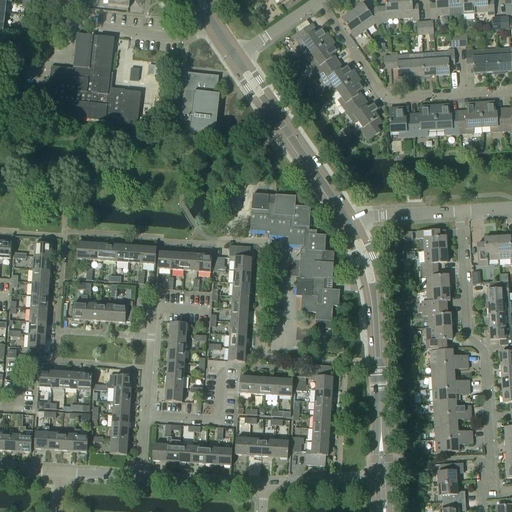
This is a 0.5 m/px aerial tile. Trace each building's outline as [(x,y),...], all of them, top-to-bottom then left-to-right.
[(129,0),(108,0),(107,6),(129,8),(129,0)] [(385,0),(386,10),(377,11),(382,23),(387,23),(387,20),(399,19),(398,0),(385,0)] [(411,0),(398,0),(399,19),(412,18),(412,21),(419,21),(418,8),(412,9),(411,0)] [(450,16),(448,0),(435,0),(436,7),(430,8),(430,20),(437,20),(437,17),(450,16)] [(448,0),(450,16),(462,15),(461,0),(448,0)] [(461,0),(462,15),(475,14),(473,0),(461,0)] [(486,0),(473,0),(475,14),(487,14),(487,17),(494,16),(493,4),(487,4),(486,0)] [(363,5),(352,13),(365,31),(375,24),(377,26),(382,23),(377,11),(370,16),(363,5)] [(365,31),(352,13),(342,20),(354,38),(365,31)] [(501,31),(500,18),(492,19),(493,31),(501,31)] [(508,18),(500,18),(501,31),(509,30),(508,18)] [(17,26),(19,29),(25,24),(23,21),(17,26)] [(433,22),(425,23),(425,35),(433,35),(433,22)] [(425,35),(425,23),(417,23),(418,36),(425,35)] [(25,24),(19,29),(22,33),(28,27),(25,24)] [(306,47),(311,54),(331,40),(323,29),(316,34),(310,26),(294,38),(302,50),(306,47)] [(51,67),(49,89),(25,87),(24,96),(18,96),(16,113),(33,114),(33,113),(40,114),(40,115),(105,122),(106,117),(116,118),(115,124),(137,126),(141,93),(111,90),(113,74),(110,74),(114,39),(77,35),(73,70),(51,67)] [(459,48),(459,35),(451,36),(451,48),(459,48)] [(466,35),(459,35),(459,48),(467,47),(466,35)] [(312,64),(320,75),(337,64),(332,56),(339,51),(331,40),(311,54),(316,61),(312,64)] [(473,74),(486,74),(485,52),(472,52),(472,49),(465,50),(466,62),(472,62),(473,74)] [(447,54),(435,55),(436,77),(449,76),(448,63),(455,63),(454,50),(447,51),(447,54)] [(510,50),(497,51),(499,75),(504,75),(504,73),(511,72),(510,50)] [(485,52),(486,74),(494,73),(494,76),(499,75),(497,51),(485,52)] [(398,79),(411,78),(409,56),(397,57),(397,54),(390,54),(390,57),(391,67),(397,66),(398,79)] [(409,56),(411,78),(418,78),(418,80),(423,80),(422,55),(409,56)] [(435,55),(422,55),(423,80),(428,79),(428,77),(436,77),(435,55)] [(332,84),(337,91),(357,77),(349,66),(342,71),(337,64),(320,75),(328,87),(332,84)] [(139,70),(131,69),(130,81),(138,82),(139,70)] [(191,122),(189,136),(215,139),(220,95),(217,95),(219,77),(185,73),(183,96),(186,96),(183,121),(180,120),(180,121),(191,122)] [(338,101),(346,113),(363,101),(358,94),(365,89),(357,77),(337,91),(342,98),(338,101)] [(363,101),(346,113),(354,124),(358,122),(363,129),(361,130),(368,141),(380,133),(376,128),(382,124),(374,113),(380,109),(375,103),(368,108),(363,101)] [(511,105),(511,111),(503,112),(504,132),(511,131),(511,102),(511,105)] [(494,103),(480,104),(481,129),(490,128),(490,133),(504,132),(503,112),(494,112),(494,103)] [(467,114),(458,114),(459,135),(473,134),(473,129),(481,129),(480,104),(466,105),(467,114)] [(448,106),(434,107),(436,131),(444,131),(445,136),(459,135),(458,114),(449,115),(448,106)] [(421,117),(412,117),(413,138),(428,137),(427,132),(436,131),(434,107),(421,108),(421,117)] [(413,138),(412,117),(403,118),(403,109),(389,110),(390,134),(399,134),(399,138),(413,138)] [(332,280),(333,264),(334,253),(324,252),(325,236),(316,236),(316,232),(308,231),(310,208),(295,207),(295,197),(275,196),(275,197),(253,195),(252,203),(251,216),(250,232),(270,233),(269,237),(289,238),(288,246),(301,247),(299,277),(299,281),(297,281),(296,296),(302,297),(301,312),(316,313),(315,329),(330,330),(331,322),(332,307),(338,307),(339,291),(331,291),(332,280)] [(423,239),(424,252),(446,251),(445,237),(439,238),(439,232),(417,233),(417,240),(423,239)] [(510,237),(497,238),(498,260),(511,259),(511,263),(511,262),(511,249),(511,250),(510,237)] [(498,260),(497,238),(484,239),(484,244),(477,245),(478,267),(488,267),(488,261),(498,260)] [(0,242),(0,259),(11,260),(12,243),(0,242)] [(77,260),(90,261),(91,244),(78,243),(77,260)] [(35,244),(34,258),(51,259),(52,246),(35,244)] [(90,261),(103,262),(104,245),(91,244),(90,261)] [(103,262),(116,263),(117,246),(104,245),(103,262)] [(116,263),(129,264),(130,247),(117,246),(116,263)] [(129,264),(142,265),(143,248),(130,247),(129,264)] [(234,262),(234,271),(251,272),(252,259),(249,259),(250,248),(230,247),(229,262),(234,262)] [(143,248),(142,265),(155,266),(156,248),(143,248)] [(422,264),(422,271),(435,271),(434,264),(447,264),(446,251),(424,252),(425,264),(422,264)] [(158,270),(171,271),(172,254),(159,253),(158,270)] [(171,271),(184,272),(185,254),(172,254),(171,271)] [(184,272),(197,272),(198,255),(185,254),(184,272)] [(198,255),(197,272),(211,273),(212,256),(198,255)] [(34,258),(33,271),(50,272),(51,259),(34,258)] [(215,258),(214,273),(219,273),(220,268),(224,268),(225,259),(215,258)] [(33,271),(32,284),(49,285),(50,272),(33,271)] [(234,271),(233,284),(250,285),(251,272),(234,271)] [(426,278),(426,290),(449,289),(448,276),(435,277),(435,271),(422,271),(423,278),(426,278)] [(487,291),(488,304),(504,303),(509,302),(508,283),(490,284),(490,290),(487,291)] [(32,284),(31,297),(48,298),(49,285),(32,284)] [(233,284),(232,297),(249,298),(250,285),(233,284)] [(417,307),(417,310),(424,310),(444,309),(444,306),(446,305),(446,302),(449,302),(449,289),(426,290),(427,303),(421,303),(421,307),(417,307)] [(31,297),(30,310),(47,311),(48,298),(31,297)] [(232,297),(231,310),(248,311),(249,298),(232,297)] [(72,321),(86,321),(87,304),(74,303),(72,321)] [(113,306),(112,323),(125,324),(125,323),(131,323),(133,303),(126,303),(126,307),(113,306)] [(488,304),(488,316),(504,315),(504,303),(488,304)] [(86,321),(99,322),(100,305),(87,304),(86,321)] [(99,322),(112,323),(113,306),(100,305),(99,322)] [(428,316),(429,329),(451,328),(450,315),(446,315),(446,312),(444,312),(444,309),(424,310),(417,310),(418,313),(422,313),(422,317),(428,316)] [(30,310),(29,323),(47,324),(47,311),(30,310)] [(231,310),(230,323),(247,324),(248,311),(231,310)] [(488,316),(489,329),(505,328),(504,315),(488,316)] [(29,323),(29,336),(46,337),(47,324),(29,323)] [(230,323),(229,336),(247,337),(247,324),(230,323)] [(170,324),(169,337),(186,338),(187,325),(170,324)] [(451,328),(429,329),(426,329),(427,350),(446,349),(446,341),(452,341),(451,328)] [(505,328),(489,329),(490,342),(506,341),(505,328)] [(46,337),(29,336),(28,349),(45,350),(46,337)] [(229,336),(229,349),(246,350),(247,337),(229,336)] [(169,337),(168,350),(185,351),(186,338),(169,337)] [(499,353),(500,366),(511,365),(511,346),(509,346),(509,353),(499,353)] [(246,350),(229,349),(228,362),(245,364),(246,350)] [(168,350),(167,363),(185,364),(185,351),(168,350)] [(16,351),(7,351),(7,358),(16,359),(16,351)] [(430,352),(431,365),(468,363),(468,357),(453,358),(452,351),(430,352)] [(167,363),(167,376),(184,377),(185,364),(167,363)] [(431,365),(432,378),(454,377),(453,371),(468,370),(468,363),(431,365)] [(511,365),(500,366),(501,379),(511,378),(511,365)] [(316,382),(315,391),(332,392),(333,378),(331,378),(331,367),(311,366),(310,381),(316,382)] [(38,388),(52,389),(53,372),(39,371),(38,388)] [(52,389),(65,390),(66,373),(53,372),(52,389)] [(65,390),(78,391),(79,374),(66,373),(65,390)] [(79,374),(78,391),(91,392),(92,375),(79,374)] [(115,376),(114,390),(131,391),(132,377),(115,376)] [(167,376),(166,389),(183,390),(184,377),(167,376)] [(239,394),(252,395),(253,378),(240,377),(239,394)] [(432,378),(432,391),(469,389),(469,382),(454,383),(454,377),(432,378)] [(252,395),(265,396),(266,379),(253,378),(252,395)] [(296,378),(295,392),(301,392),(302,387),(305,387),(306,378),(296,378)] [(511,378),(501,379),(502,392),(511,390),(511,378)] [(265,396),(278,397),(279,380),(266,379),(265,396)] [(279,380),(278,397),(292,398),(293,381),(279,380)] [(183,390),(166,389),(165,402),(182,403),(183,390)] [(432,391),(433,403),(455,402),(455,396),(470,395),(469,389),(432,391)] [(114,390),(113,403),(130,404),(131,391),(114,390)] [(511,390),(502,392),(502,405),(509,404),(509,410),(511,410),(511,390)] [(315,391),(314,403),(331,405),(332,392),(315,391)] [(433,403),(434,416),(471,414),(471,407),(456,408),(455,402),(433,403)] [(113,403),(112,416),(129,417),(130,404),(113,403)] [(314,403),(313,417),(331,418),(331,405),(314,403)] [(434,416),(435,428),(457,427),(456,421),(471,420),(471,414),(434,416)] [(112,416),(112,429),(129,430),(129,417),(112,416)] [(313,417),(313,429),(330,431),(331,418),(313,417)] [(435,428),(435,441),(472,439),(472,432),(457,433),(457,427),(435,428)] [(19,436),(18,453),(31,454),(32,436),(32,433),(24,432),(24,430),(19,429),(19,436)] [(112,429),(111,442),(128,443),(129,430),(112,429)] [(313,429),(312,442),(329,444),(330,431),(313,429)] [(75,435),(74,453),(87,453),(88,436),(80,436),(80,431),(75,431),(75,435)] [(34,450),(48,451),(49,434),(35,433),(34,450)] [(48,451),(61,452),(62,435),(49,434),(48,451)] [(5,452),(18,453),(19,436),(6,435),(5,452)] [(61,452),(74,453),(75,435),(62,435),(61,452)] [(291,453),(301,453),(301,445),(297,444),(298,439),(292,438),(291,453)] [(235,456),(248,457),(249,440),(236,439),(235,456)] [(472,439),(435,441),(436,454),(458,453),(458,446),(473,445),(472,439)] [(248,457),(261,458),(262,441),(249,440),(248,457)] [(261,458),(274,459),(275,441),(262,441),(261,458)] [(275,441),(274,459),(288,459),(289,442),(275,441)] [(128,443),(111,442),(110,455),(127,456),(128,443)] [(329,444),(312,442),(311,451),(306,451),(305,466),(325,467),(326,457),(328,457),(329,444)] [(152,462),(166,463),(167,446),(154,445),(152,462)] [(166,463),(179,464),(180,446),(167,446),(166,463)] [(179,464),(192,464),(193,447),(180,446),(179,464)] [(192,464),(205,465),(206,448),(193,447),(192,464)] [(205,465),(218,466),(219,449),(206,448),(205,465)] [(219,449),(218,466),(231,467),(232,450),(219,449)] [(437,473),(438,485),(457,484),(456,475),(463,474),(462,464),(440,466),(440,473),(437,473)] [(442,497),(442,504),(465,502),(464,493),(457,493),(457,484),(438,485),(439,497),(442,497)] [(497,507),(497,511),(511,511),(511,499),(509,500),(510,506),(497,507)] [(440,511),(439,511),(465,511),(465,502),(442,504),(443,511),(440,511)]
